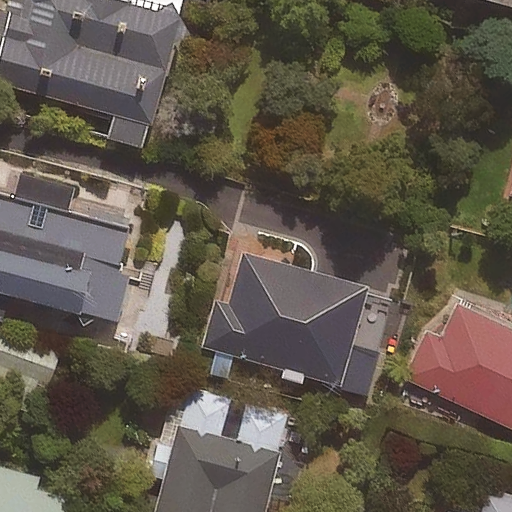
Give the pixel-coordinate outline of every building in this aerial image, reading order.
[(0,0),(0,75),(114,105),(108,128),(145,138),(174,27),(185,23),(199,11),(202,0),(0,0)] [(12,195),(0,191),(0,314),(2,315),(11,283),(116,314),(130,266),(117,263),(136,199),(21,166),(12,195)] [(281,361),(279,367),(305,374),(306,367),(342,376),(368,274),(240,242),(225,299),(216,296),(204,341),(281,361)] [(511,319),(455,293),(440,328),(429,323),(406,374),(511,421),(511,319)] [(0,406),(24,408),(36,380),(48,385),(60,358),(0,330),(0,406)] [(262,511),(288,409),(187,384),(154,511),(262,511)] [(0,511),(60,511),(66,490),(38,483),(42,470),(0,460),(0,511)] [(445,511),(511,511),(511,484),(490,479),(481,511),(468,511),(447,507),(445,511)]
